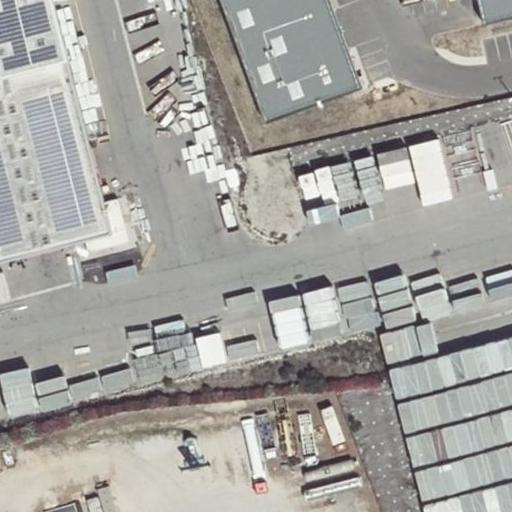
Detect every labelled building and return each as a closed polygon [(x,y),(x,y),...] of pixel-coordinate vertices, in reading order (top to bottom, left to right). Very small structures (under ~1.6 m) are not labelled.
[(0,0),(0,261),(113,233),(53,0),(0,0)] [(329,0),(220,0),(266,122),(362,86),(329,0)] [(511,0),(481,0),(488,31),(511,25),(511,0)] [(511,120),(483,127),(505,221),(511,219),(511,120)] [(305,186),(316,235),(350,227),(339,178),(305,186)] [(140,355),(141,378),(177,375),(176,353),(140,355)] [(44,404),(77,398),(71,364),(38,370),(44,404)]
